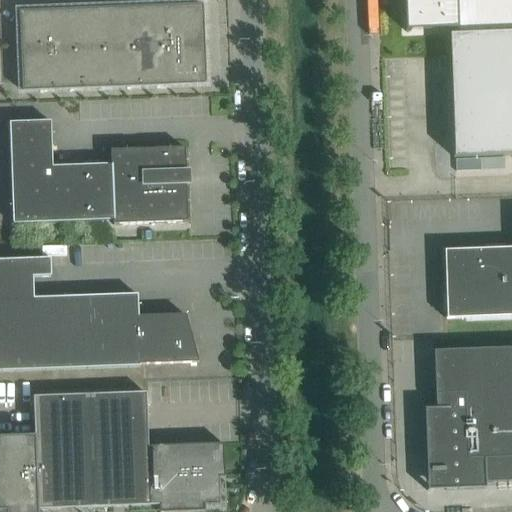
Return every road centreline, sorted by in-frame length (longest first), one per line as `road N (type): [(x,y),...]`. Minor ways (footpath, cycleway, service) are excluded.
road 1 (unclassified): [(247,0),(267,511)]
road 2 (unclassified): [(374,511),(355,0)]
